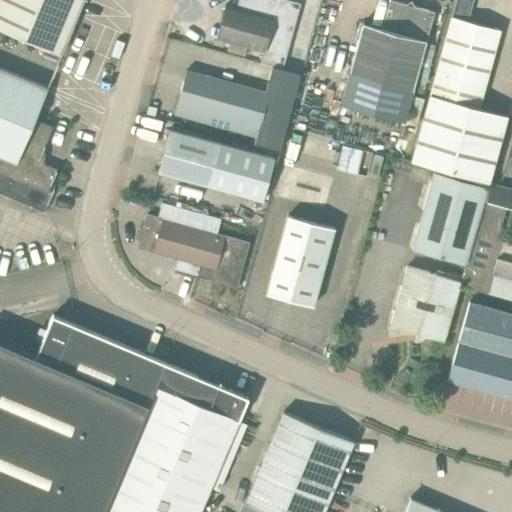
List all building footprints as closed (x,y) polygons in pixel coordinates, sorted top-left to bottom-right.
[(0,0),(0,28),(61,54),(83,0),(0,0)] [(249,12),(251,0),(239,0),(237,9),(249,12)] [(251,0),(249,12),(260,15),(264,0),(251,0)] [(276,0),(264,0),(260,15),(272,18),(276,0)] [(276,0),(272,18),(273,18),(283,21),(289,0),(276,0)] [(289,0),(283,21),(296,24),(302,3),(289,0)] [(404,121),(426,43),(434,12),(392,0),(389,0),(382,28),(363,23),(340,104),(404,121)] [(473,0),(456,0),(451,17),(468,21),(473,0)] [(273,18),(272,18),(260,15),(249,12),(237,9),(224,5),(215,38),(263,51),(266,40),(270,28),(273,18)] [(500,30),(468,21),(451,17),(430,95),(410,162),(489,183),(507,116),(478,108),(500,30)] [(270,28),(293,35),(296,24),(283,21),(273,18),(270,28)] [(289,46),(293,35),(270,28),(266,40),(289,46)] [(263,51),(285,58),(289,46),(266,40),(263,51)] [(285,58),(263,51),(259,63),(282,69),(285,58)] [(52,193),(47,191),(56,171),(38,163),(52,129),(34,121),(47,88),(0,68),(0,192),(44,211),(52,193)] [(259,130),(269,93),(186,70),(174,114),(210,124),(212,117),(259,130)] [(158,172),(208,186),(262,201),(274,158),(220,143),(169,130),(158,172)] [(511,144),(503,173),(511,175),(511,144)] [(468,263),(489,188),(436,173),(414,248),(468,263)] [(487,294),(493,275),(501,241),(498,235),(505,210),(510,208),(511,208),(511,189),(490,183),(489,188),(468,263),(462,286),(487,294)] [(220,219),(181,208),(162,203),(157,218),(146,215),(137,247),(184,260),(180,272),(175,271),(175,272),(197,278),(201,265),(215,268),(211,280),(236,287),(241,267),(249,242),(217,232),(220,219)] [(314,306),(319,287),(335,229),(288,216),(268,294),(314,306)] [(511,243),(501,241),(493,275),(511,280),(511,243)] [(448,273),(447,278),(408,267),(391,326),(445,342),(463,277),(448,273)] [(447,380),(511,398),(511,313),(469,301),(447,380)] [(35,356),(0,341),(0,511),(109,511),(161,388),(208,407),(218,384),(52,315),(35,356)] [(161,388),(109,511),(199,511),(248,397),(218,384),(208,407),(161,388)] [(245,503),(265,511),(325,511),(355,442),(285,412),(277,431),(245,503)] [(446,511),(410,497),(403,511),(446,511)] [(265,511),(245,503),(243,502),(239,511),(265,511)]
